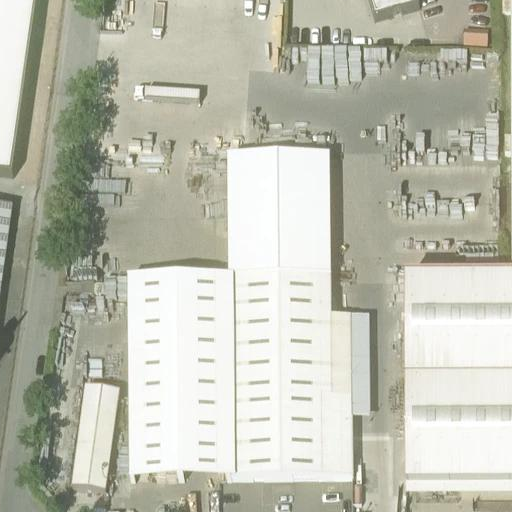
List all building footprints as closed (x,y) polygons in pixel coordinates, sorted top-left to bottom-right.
[(0,0),(0,180),(13,182),(38,0),(0,0)] [(368,0),(375,24),(420,12),(416,0),(368,0)] [(487,36),(465,35),(464,50),(487,51),(487,36)] [(230,322),(331,322),(329,164),(229,165),(229,283),(230,322)] [(0,287),(10,214),(0,212),(0,287)] [(131,486),(233,485),(230,322),(229,283),(128,284),(131,486)] [(406,285),(407,506),(511,505),(511,284),(501,285),(406,285)] [(331,322),(230,322),(233,485),(353,483),(352,424),(351,322),(331,322)] [(369,322),(351,322),(352,424),(371,423),(369,322)] [(120,395),(87,390),(72,492),(105,497),(120,395)]
